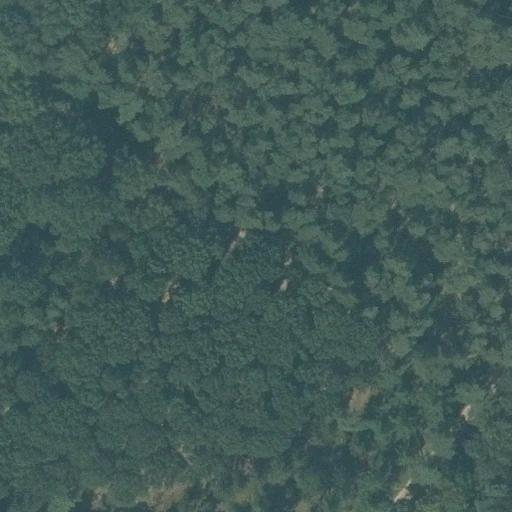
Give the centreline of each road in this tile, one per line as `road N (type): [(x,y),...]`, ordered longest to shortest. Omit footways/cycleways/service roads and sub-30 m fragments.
road 1 (track): [(473,391),(0,53)]
road 2 (track): [(378,511),(511,348)]
